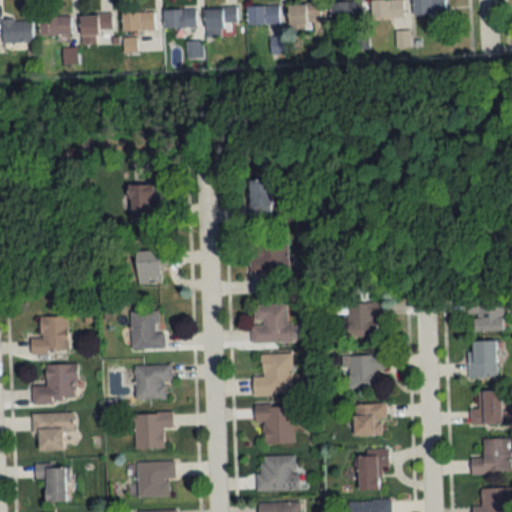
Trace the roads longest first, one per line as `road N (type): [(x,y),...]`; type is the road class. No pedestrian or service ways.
road 1 (track): [(511,56),(0,77)]
road 2 (residential): [(213,511),(199,160)]
road 3 (residential): [(426,511),(420,289)]
